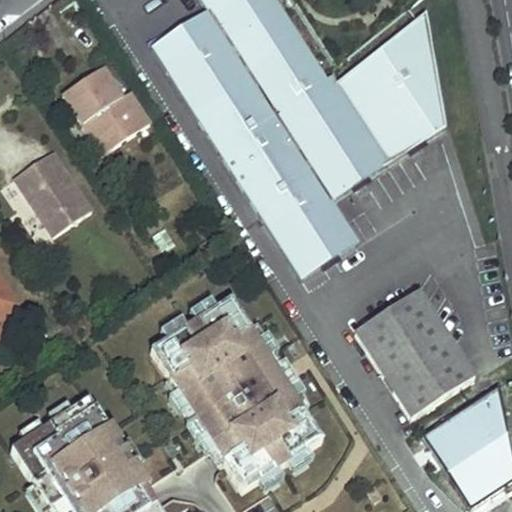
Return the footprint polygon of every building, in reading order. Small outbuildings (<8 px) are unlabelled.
[(447,133),(426,19),(338,89),(335,84),(330,88),(273,0),(199,0),(210,15),(153,51),(303,283),(359,247),(333,206),(447,133)] [(105,76),(65,101),(85,132),(95,126),(115,156),(153,131),(131,99),(123,104),(105,76)] [(95,126),(85,132),(105,162),(115,156),(95,126)] [(54,161),(16,185),(54,244),(93,219),(54,161)] [(0,282),(0,344),(29,323),(0,282)] [(411,424),(466,389),(410,302),(356,338),(411,424)] [(233,303),(153,355),(220,460),(244,497),(324,445),(277,371),(233,303)] [(88,406),(11,456),(47,511),(156,511),(151,503),(88,406)] [(511,460),(476,406),(434,435),(474,495),(506,474),(510,481),(511,480),(511,460)] [(311,511),(342,511),(344,490),(313,488),(311,511)]
